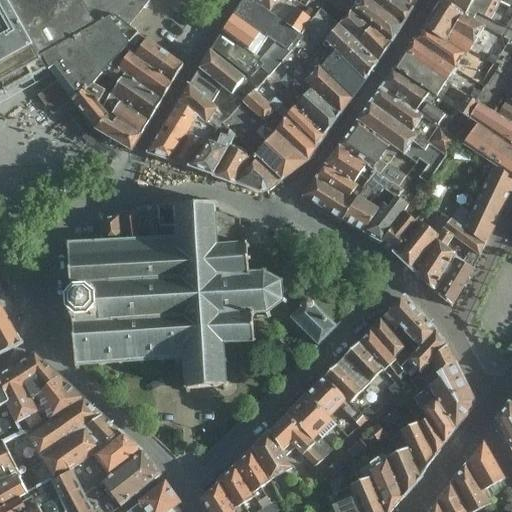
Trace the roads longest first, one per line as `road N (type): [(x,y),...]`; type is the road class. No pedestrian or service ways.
road 1 (residential): [(189,491),(399,279),(454,332)]
road 2 (residential): [(43,339),(55,363),(189,491)]
road 3 (residential): [(131,162),(233,0)]
road 4 (residential): [(454,332),(511,203)]
road 5 (residential): [(404,511),(486,415)]
